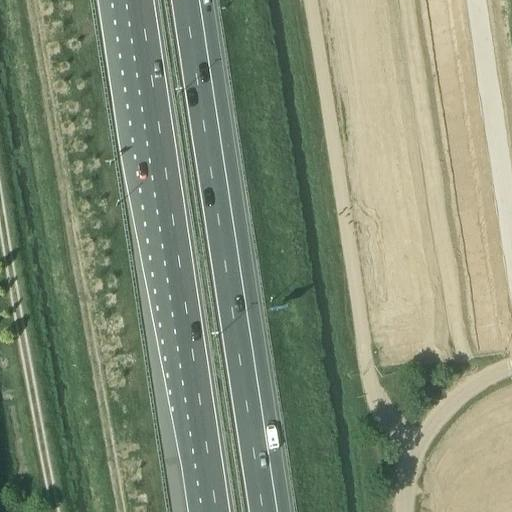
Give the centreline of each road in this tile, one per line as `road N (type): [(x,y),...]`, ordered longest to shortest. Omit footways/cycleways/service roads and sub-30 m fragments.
road 1 (track): [(303,0),(370,401),(409,448),(459,396),(506,372)]
road 2 (motorway): [(268,511),(189,0)]
road 3 (motorway): [(134,0),(209,511)]
road 4 (track): [(56,511),(0,171)]
road 5 (unclassified): [(511,254),(474,0)]
